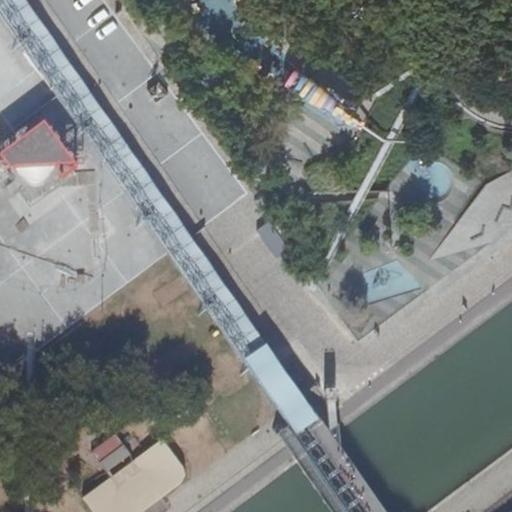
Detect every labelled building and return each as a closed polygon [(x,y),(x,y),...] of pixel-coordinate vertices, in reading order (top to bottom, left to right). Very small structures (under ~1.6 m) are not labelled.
[(267,350),(21,0),(0,0),(0,10),(245,365),(267,350)] [(38,137),(0,166),(0,176),(31,215),(73,182),(38,137)] [(0,336),(13,327),(0,308),(0,336)] [(320,425),(267,350),(245,365),(291,430),(298,440),(320,425)] [(328,397),(323,398),(325,410),(326,410),(335,409),(333,397),(328,397)]
